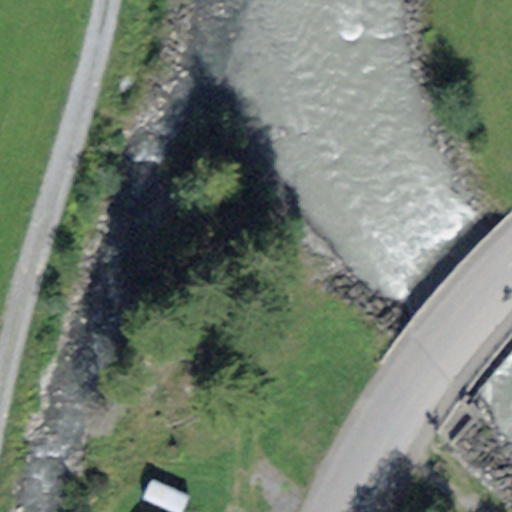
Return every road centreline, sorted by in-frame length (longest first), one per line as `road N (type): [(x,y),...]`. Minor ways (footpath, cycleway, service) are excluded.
road 1 (unclassified): [(106,0),(0,415)]
road 2 (tertiary): [(350,511),(401,400),(511,257)]
